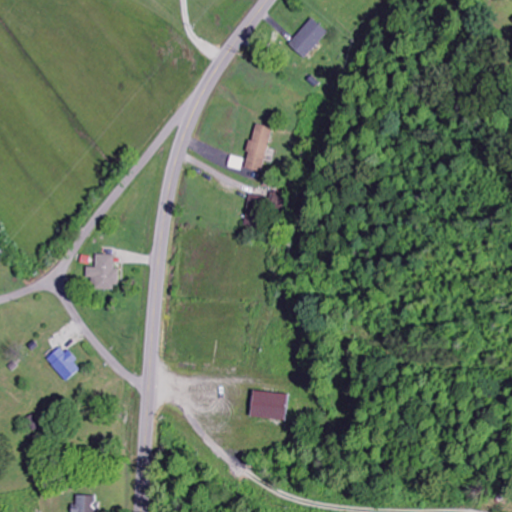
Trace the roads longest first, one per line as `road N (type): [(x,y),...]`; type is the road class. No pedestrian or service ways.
road 1 (secondary): [(141,511),(170,196),(195,113),(268,0)]
road 2 (residential): [(220,67),(90,231),(64,276),(64,294),(83,325),(149,393)]
